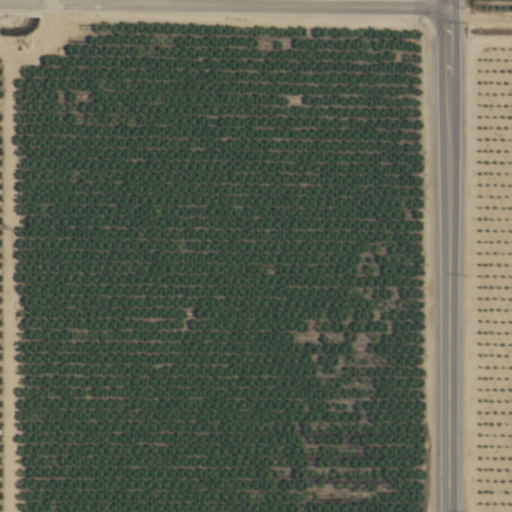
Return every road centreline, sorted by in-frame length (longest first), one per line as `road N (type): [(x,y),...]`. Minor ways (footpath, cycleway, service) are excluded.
road 1 (primary): [(446,0),(446,511)]
road 2 (tertiary): [(43,7),(446,12)]
